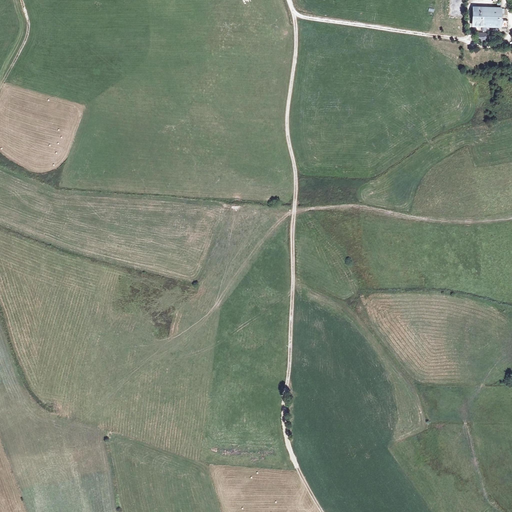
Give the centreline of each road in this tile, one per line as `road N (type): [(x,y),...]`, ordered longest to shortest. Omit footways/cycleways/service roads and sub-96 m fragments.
road 1 (track): [(294,195),(283,419),(321,511)]
road 2 (track): [(289,0),(305,16),(499,47),(510,35),(505,0)]
road 3 (track): [(293,11),(288,136)]
